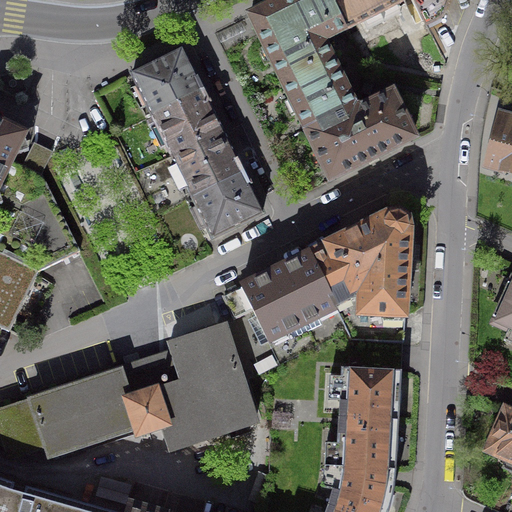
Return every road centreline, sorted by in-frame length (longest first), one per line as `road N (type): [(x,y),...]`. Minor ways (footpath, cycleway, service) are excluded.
road 1 (residential): [(451,219),(436,511)]
road 2 (residential): [(296,226),(184,0)]
road 3 (residential): [(180,0),(116,22),(0,14)]
road 4 (residential): [(296,226),(455,147)]
road 5 (residential): [(496,0),(455,147)]
